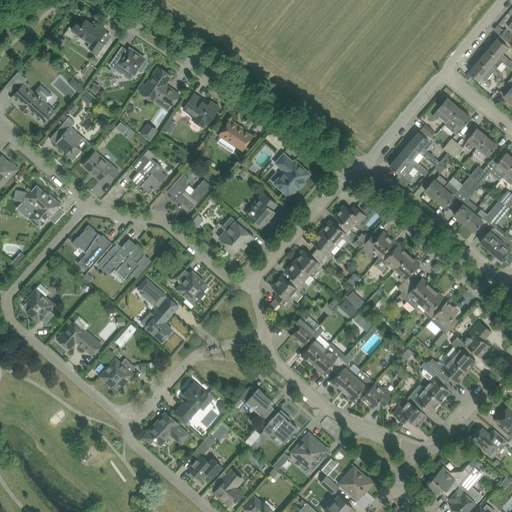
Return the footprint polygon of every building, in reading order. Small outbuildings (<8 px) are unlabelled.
[(71,30),(80,35),(95,46),(91,51),(97,55),(101,51),(106,42),(105,44),(99,40),(106,31),(98,25),(96,27),(85,20),(81,25),(77,22),(71,30)] [(511,37),(504,31),(500,35),(511,45),(511,44),(511,37)] [(511,61),(504,55),(502,53),(507,46),(498,38),(488,49),(502,62),(507,66),(511,61)] [(141,72),(148,63),(142,59),(143,57),(130,47),(122,58),(117,54),(110,65),(121,73),(124,73),(126,69),(134,75),(138,70),(141,72)] [(502,62),(488,49),(479,61),(493,73),(498,77),(501,72),(497,68),(502,62)] [(493,73),(479,61),(469,72),(488,88),(492,83),(488,80),(493,73)] [(159,67),(146,85),(144,83),(139,91),(153,101),(157,96),(172,106),(179,95),(165,85),(171,76),(159,67)] [(18,73),(13,78),(20,84),(25,79),(18,73)] [(73,78),(69,83),(81,94),(85,89),(73,78)] [(100,87),(93,82),(88,89),(96,93),(100,87)] [(34,93),(23,84),(22,85),(14,94),(11,98),(21,106),(20,107),(26,113),(27,111),(42,124),(48,117),(49,118),(53,113),(52,112),(54,111),(45,102),(46,101),(47,101),(52,96),(40,85),(34,93)] [(86,92),(81,98),(88,104),(93,98),(86,92)] [(194,93),(184,107),(196,115),(194,118),(197,120),(202,123),(204,124),(206,122),(208,123),(218,108),(217,107),(217,105),(213,103),(211,103),(210,102),(209,104),(208,104),(203,101),(203,100),(194,93)] [(438,119),(439,117),(446,123),(459,108),(447,98),(439,108),(433,115),(438,119)] [(470,118),(459,108),(446,123),(444,125),(455,134),(461,127),(462,128),(470,118)] [(73,159),(80,152),(81,150),(76,146),(83,137),(71,127),(75,122),(69,117),(57,130),(62,134),(55,143),(73,159)] [(170,134),(177,123),(170,119),(163,129),(170,134)] [(230,119),(219,135),(242,151),(252,136),(242,129),(243,128),(230,119)] [(421,129),(433,139),(437,134),(425,124),(421,129)] [(474,145),(478,148),(487,137),(477,128),(468,139),(469,140),(464,145),(470,150),(474,145)] [(427,151),(433,144),(428,140),(426,139),(419,132),(409,144),(419,151),(428,159),(437,167),(441,162),(434,157),(427,151)] [(497,145),(487,137),(478,148),(473,153),(483,161),(487,155),(488,156),(497,145)] [(449,152),(457,142),(452,138),(444,148),(449,152)] [(462,147),(457,142),(449,152),(453,156),(451,159),(451,160),(462,147)] [(413,158),(419,151),(409,144),(400,155),(414,167),(425,176),(428,172),(413,158)] [(138,172),(131,180),(137,186),(138,184),(140,186),(146,190),(149,193),(152,189),(153,188),(155,190),(167,176),(162,171),(164,168),(157,162),(156,163),(152,158),(155,155),(149,149),(144,154),(139,159),(132,167),(138,172)] [(184,151),(178,157),(185,163),(191,156),(184,151)] [(111,180),(118,173),(119,171),(112,165),(111,167),(94,152),(83,165),(90,172),(91,171),(96,175),(95,175),(101,180),(105,175),(111,180)] [(440,173),(451,160),(451,159),(453,156),(449,152),(441,162),(437,167),(435,169),(440,173)] [(299,187),(300,187),(305,181),(304,180),(310,174),(294,160),(293,162),(283,153),(275,163),(287,173),(276,185),(289,197),(298,187),(299,187)] [(507,172),(511,165),(511,157),(506,153),(497,163),(498,164),(493,169),(502,177),(507,172)] [(414,167),(400,155),(390,166),(399,174),(395,179),(395,180),(396,180),(405,187),(413,177),(408,173),(414,167)] [(0,185),(1,186),(12,173),(13,174),(18,168),(12,163),(11,164),(8,161),(1,169),(0,168),(0,185)] [(475,180),(480,184),(493,169),(488,165),(484,170),(475,180)] [(511,165),(503,177),(506,180),(511,185),(511,183),(511,165)] [(479,166),(470,176),(475,180),(484,170),(479,166)] [(194,206),(201,199),(212,186),(204,179),(190,195),(185,190),(190,184),(186,181),(188,178),(183,173),(173,184),(167,192),(174,198),(172,200),(180,207),(181,206),(187,211),(193,205),(194,206)] [(434,199),(448,182),(438,174),(434,180),(433,180),(425,191),(434,199)] [(448,182),(434,199),(444,207),(453,196),(453,195),(454,193),(460,198),(467,190),(475,180),(470,176),(458,191),(457,190),(448,182)] [(50,218),(61,205),(54,198),(52,200),(37,186),(32,191),(30,190),(29,192),(16,190),(14,200),(22,201),(34,212),(29,218),(40,228),(49,217),(50,218)] [(463,204),(454,215),(464,223),(473,212),(477,207),(468,200),(470,198),(469,197),(472,194),(467,190),(460,198),(465,203),(464,205),(463,204)] [(505,204),(511,197),(511,195),(511,193),(509,191),(508,190),(499,200),(505,204)] [(261,229),(266,223),(276,213),(273,210),(277,205),(263,192),(253,204),(256,206),(247,216),(261,229)] [(487,215),(485,218),(486,218),(490,222),(505,204),(499,200),(487,215)] [(361,209),(366,213),(372,206),(367,202),(361,209)] [(490,222),(489,223),(493,227),(496,224),(509,208),(505,204),(490,222)] [(334,216),(340,221),(341,221),(350,229),(356,223),(358,224),(365,216),(354,206),(350,211),(344,206),(334,216)] [(473,212),(464,223),(474,231),(482,221),(481,220),(486,215),(480,210),(476,215),(473,212)] [(233,254),(240,246),(244,249),(254,237),(245,230),(249,226),(239,217),(236,221),(233,219),(231,220),(229,219),(222,226),(226,230),(219,238),(226,245),(224,247),(233,254)] [(341,221),(340,221),(336,226),(331,221),(322,231),(337,244),(347,233),(349,235),(352,231),(350,229),(341,221)] [(490,231),(480,242),(491,251),(500,240),(501,240),(506,234),(505,234),(506,233),(496,224),(493,227),(490,232),(490,231)] [(78,237),(72,243),(78,248),(80,245),(87,250),(85,252),(86,253),(87,251),(88,252),(77,263),(85,270),(104,249),(110,242),(102,235),(101,237),(97,234),(97,233),(92,229),(92,230),(91,229),(90,229),(89,228),(88,229),(87,229),(86,229),(86,230),(85,229),(79,237),(79,238),(78,237)] [(331,251),(337,244),(322,231),(315,238),(312,241),(312,242),(318,247),(314,251),(326,261),(327,263),(331,258),(334,254),(331,251)] [(367,241),(370,237),(366,233),(365,235),(362,232),(358,237),(359,238),(365,243),(367,241)] [(365,243),(363,245),(365,246),(368,249),(370,247),(381,256),(380,257),(389,247),(394,242),(383,232),(378,238),(373,234),(370,237),(367,241),(365,243)] [(500,240),(491,251),(501,260),(505,256),(511,261),(511,260),(511,239),(506,234),(501,240),(500,240)] [(144,253),(129,240),(119,251),(114,247),(98,265),(109,274),(114,268),(126,279),(132,273),(136,276),(150,261),(143,255),(144,253)] [(393,251),(389,247),(380,257),(374,264),(382,271),(389,263),(396,269),(409,255),(398,245),(393,251)] [(326,261),(314,251),(310,256),(304,251),(295,261),(310,274),(320,263),(323,265),(326,261)] [(407,276),(418,264),(409,255),(396,269),(403,275),(399,279),(402,283),(398,288),(402,292),(412,281),(407,276)] [(304,281),(310,274),(295,261),(285,272),(291,277),(288,281),(300,291),(299,292),(303,295),(306,291),(300,286),(304,281)] [(359,266),(353,261),(348,266),(354,272),(359,266)] [(207,287),(203,283),(198,279),(199,277),(192,271),(190,274),(185,269),(178,277),(176,279),(181,284),(176,289),(187,298),(184,302),(191,308),(194,305),(205,293),(203,292),(207,287)] [(348,281),(354,286),(361,278),(354,273),(348,281)] [(300,291),(288,281),(282,276),(272,287),(278,292),(274,297),(276,298),(283,304),(285,306),(293,298),(297,301),(298,301),(303,295),(299,292),(300,291)] [(147,277),(137,288),(140,291),(139,292),(153,305),(154,304),(157,307),(158,305),(160,306),(153,314),(153,315),(151,313),(142,323),(146,326),(145,327),(162,341),(172,330),(164,323),(178,307),(168,298),(167,298),(165,297),(166,296),(147,277)] [(416,285),(412,281),(402,292),(401,291),(402,292),(400,295),(415,308),(419,303),(432,288),(421,279),(416,285)] [(27,302),(23,306),(27,310),(32,315),(31,316),(38,322),(40,320),(45,324),(54,314),(49,310),(54,304),(36,288),(25,301),(27,302)] [(442,297),(432,288),(419,303),(430,312),(428,314),(432,318),(442,307),(437,303),(442,297)] [(347,297),(359,308),(365,302),(352,291),(347,297)] [(283,304),(276,298),(266,309),(273,315),(283,304)] [(332,309),(339,301),(335,298),(328,305),(332,309)] [(339,306),(344,310),(350,304),(345,299),(339,306)] [(432,318),(431,320),(445,332),(446,330),(447,332),(450,328),(457,321),(452,316),(457,310),(447,301),(442,307),(432,318)] [(333,311),(326,305),(322,309),(329,315),(333,311)] [(303,345),(319,326),(320,326),(309,316),(307,319),(302,314),(292,326),(296,330),(291,336),(302,345),(302,344),(303,345)] [(354,320),(366,330),(371,324),(358,314),(354,320)] [(117,317),(118,326),(126,325),(125,316),(117,317)] [(72,322),(57,339),(69,349),(76,341),(92,355),(101,345),(85,330),(83,332),(73,323),(72,322)] [(131,323),(123,332),(129,337),(137,328),(131,323)] [(465,343),(473,351),(479,357),(488,346),(482,341),(490,332),(478,323),(471,330),(474,333),(465,343)] [(326,348),(330,344),(320,335),(324,330),(319,326),(303,345),(307,349),(302,354),(312,364),(326,349),(326,348)] [(373,334),(370,331),(363,338),(366,341),(373,334)] [(469,356),(473,351),(465,343),(463,341),(457,336),(452,343),(457,352),(456,353),(452,358),(466,371),(475,361),(469,356)] [(396,343),(387,340),(385,347),(393,350),(396,343)] [(346,356),(331,343),(326,348),(326,349),(312,364),(322,373),(328,367),(333,371),(346,356)] [(414,353),(408,348),(402,356),(407,361),(414,353)] [(357,374),(349,368),(351,366),(349,364),(349,362),(354,356),(349,352),(346,356),(333,371),(337,375),(332,381),(335,384),(342,390),(357,374)] [(115,358),(99,376),(112,387),(113,386),(117,390),(121,385),(126,380),(127,381),(133,374),(131,372),(135,367),(125,358),(121,363),(115,358)] [(457,382),(466,371),(452,358),(447,364),(439,364),(432,359),(430,362),(428,361),(426,363),(447,381),(451,377),(457,382)] [(447,381),(426,363),(424,362),(421,366),(424,368),(423,370),(423,372),(423,374),(424,375),(431,381),(425,388),(440,401),(449,391),(443,386),(447,381)] [(362,398),(376,382),(376,381),(375,382),(361,369),(358,372),(342,390),(352,399),(358,393),(362,397),(361,398),(362,398)] [(187,398),(174,413),(185,423),(196,411),(199,407),(203,410),(213,399),(207,394),(194,382),(191,385),(189,385),(185,389),(185,391),(182,394),(187,398)] [(389,398),(392,394),(393,393),(392,392),(385,386),(383,388),(376,382),(362,398),(372,407),(377,401),(382,405),(389,398)] [(430,412),(440,401),(425,388),(420,384),(407,399),(409,400),(421,411),(424,407),(430,412)] [(211,389),(207,394),(213,399),(216,401),(220,396),(211,389)] [(254,408),(265,417),(273,408),(269,404),(271,402),(272,403),(273,402),(261,392),(258,395),(254,392),(246,401),(254,408)] [(246,401),(241,396),(227,411),(233,416),(246,401)] [(420,411),(421,411),(409,400),(403,407),(400,405),(399,406),(393,414),(404,424),(408,419),(414,425),(416,422),(419,424),(426,417),(420,411)] [(498,412),(493,418),(504,428),(503,430),(510,436),(511,435),(511,409),(508,406),(501,414),(498,412)] [(290,436),(297,428),(285,417),(287,415),(280,409),(274,417),(263,429),(264,430),(270,435),(273,432),(285,442),(286,440),(288,442),(291,437),(290,436)] [(155,424),(143,437),(150,443),(153,439),(160,445),(170,434),(181,443),(189,434),(178,424),(179,424),(165,412),(166,414),(156,425),(155,424)] [(508,443),(505,440),(501,436),(493,429),(493,430),(495,432),(491,436),(482,428),(478,432),(476,432),(473,435),(473,437),(472,439),(479,446),(485,450),(491,456),(495,450),(498,453),(508,443)] [(245,441),(251,446),(261,434),(260,433),(255,429),(245,441)] [(202,456),(207,449),(215,440),(209,434),(192,454),(196,458),(187,468),(191,471),(188,474),(193,478),(195,475),(202,481),(209,474),(212,477),(221,466),(212,458),(209,462),(202,456)] [(327,450),(319,443),(308,434),(292,452),(311,468),(327,450)] [(277,470),(289,456),(284,452),(273,466),(277,470)] [(448,496),(455,489),(458,485),(473,468),(468,464),(461,471),(447,472),(441,467),(432,478),(432,479),(426,486),(436,495),(442,487),(445,490),(443,492),(448,496)] [(347,473),(338,483),(349,494),(357,500),(363,494),(368,488),(368,489),(374,482),(367,476),(367,477),(354,465),(347,473)] [(473,467),(473,468),(458,485),(460,486),(448,500),(452,504),(450,506),(455,511),(466,511),(475,502),(471,498),(477,491),(472,486),(482,475),(473,467)] [(224,471),(212,484),(218,488),(216,490),(216,494),(219,496),(219,498),(222,501),(224,501),(231,507),(241,495),(242,494),(243,493),(243,492),(237,487),(244,479),(231,468),(227,474),(224,471)] [(270,475),(276,480),(282,474),(276,469),(270,475)] [(339,487),(327,476),(321,482),(333,493),(339,487)] [(506,477),(496,489),(501,493),(511,481),(506,477)] [(347,511),(352,507),(345,500),(338,495),(324,511),(325,511),(347,511)] [(243,509),(246,511),(274,511),(263,502),(262,502),(255,496),(243,509)] [(317,511),(306,502),(300,509),(303,511),(317,511)]
